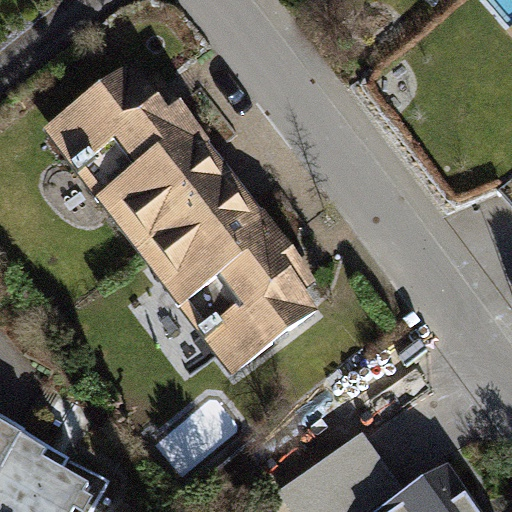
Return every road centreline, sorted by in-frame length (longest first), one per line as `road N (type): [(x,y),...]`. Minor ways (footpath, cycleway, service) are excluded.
road 1 (residential): [(213,0),(511,397)]
road 2 (unknown): [(135,0),(99,12),(0,90)]
